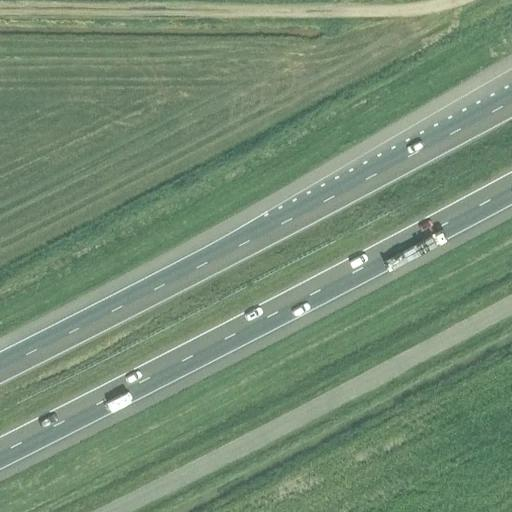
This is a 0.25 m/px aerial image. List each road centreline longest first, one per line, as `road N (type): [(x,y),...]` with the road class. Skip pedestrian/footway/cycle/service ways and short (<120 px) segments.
road 1 (motorway): [(511,100),(0,366)]
road 2 (motorway): [(0,451),(511,187)]
road 3 (tertiary): [(101,511),(511,296)]
road 4 (unclassified): [(200,16),(441,8),(465,0)]
road 5 (track): [(0,13),(200,16)]
